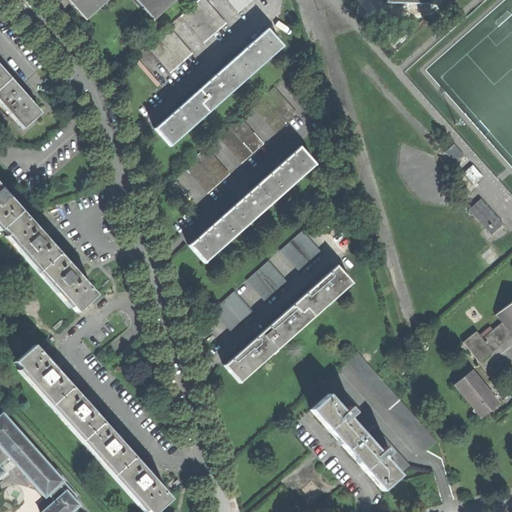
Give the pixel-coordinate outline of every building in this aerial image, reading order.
[(69,0),(87,20),(109,0),(69,0)] [(133,0),(152,21),(176,0),(133,0)] [(204,0),(198,0),(181,15),(205,42),(226,24),(204,0)] [(227,0),(238,12),(251,0),(227,0)] [(168,27),(147,46),(171,72),(192,54),(168,27)] [(223,69),(238,85),(281,47),(266,30),(244,50),(223,69)] [(0,103),(23,129),(41,113),(21,90),(0,66),(0,103)] [(238,85),(223,69),(212,78),(198,91),(213,107),(238,85)] [(273,88),(252,106),(276,133),(297,114),(273,88)] [(170,146),(213,107),(198,91),(176,110),(155,129),(170,146)] [(239,118),(218,136),(242,163),(263,144),(239,118)] [(455,164),(464,156),(454,144),(445,152),(455,164)] [(205,148),(184,167),(208,193),(229,174),(205,148)] [(263,180),(278,197),(314,165),(299,148),(282,164),(263,180)] [(482,177),(472,165),(463,173),(473,185),(482,177)] [(245,196),(226,212),(241,229),(278,197),(263,180),(245,196)] [(2,229),(21,211),(1,189),(0,188),(0,229),(1,230),(2,229)] [(481,199),(468,210),(491,235),(503,224),(481,199)] [(37,269),(57,252),(39,232),(21,211),(2,229),(37,269)] [(189,246),(204,263),(241,229),(226,212),(211,226),(189,246)] [(302,231),(281,250),(300,271),(321,253),(302,231)] [(57,252),(37,269),(77,312),(96,295),(73,269),(57,252)] [(268,262),(247,280),(266,301),(287,283),(268,262)] [(293,305),(308,321),(351,283),(336,266),(315,285),(293,305)] [(126,277),(122,279),(129,287),(132,284),(126,277)] [(234,292),(213,310),(232,331),(253,313),(234,292)] [(511,300),(495,315),(502,323),(511,336),(511,300)] [(282,344),(308,321),(293,305),(280,316),(267,327),(282,344)] [(53,327),(56,330),(64,323),(61,320),(53,327)] [(476,332),(462,342),(478,364),(511,336),(502,323),(482,339),(476,332)] [(245,347),(224,366),(239,383),(282,344),(267,327),(245,347)] [(50,403),(69,386),(51,365),(33,345),(14,362),(50,403)] [(358,352),(347,361),(426,451),(436,442),(358,352)] [(471,371),(455,385),(482,417),(488,412),(498,404),(493,399),(471,371)] [(81,438),(100,420),(84,402),(69,386),(50,403),(81,438)] [(338,386),(311,410),(329,431),(359,465),(381,490),(409,466),(338,386)] [(3,412),(0,414),(0,447),(9,457),(45,498),(48,495),(54,501),(66,490),(71,496),(74,493),(3,412)] [(112,472),(132,455),(113,435),(100,420),(81,438),(112,472)] [(0,447),(0,464),(9,457),(0,447)] [(148,511),(155,511),(170,498),(149,474),(132,455),(112,472),(148,511)] [(433,472),(404,480),(412,511),(441,503),(433,472)] [(66,490),(54,501),(41,511),(71,511),(79,505),(71,496),(66,490)]
